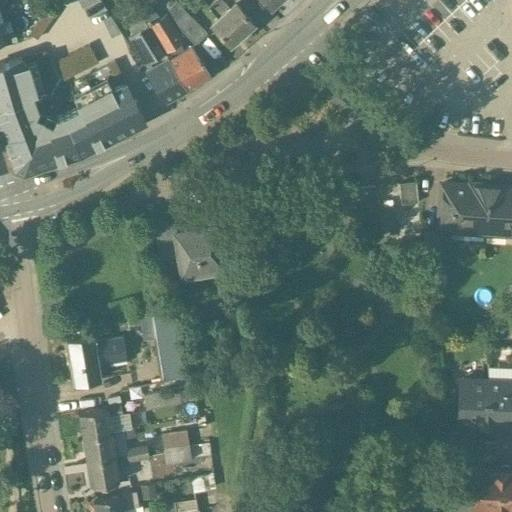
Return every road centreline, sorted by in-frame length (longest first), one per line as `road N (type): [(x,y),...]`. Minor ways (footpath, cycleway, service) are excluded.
road 1 (residential): [(55,511),(6,203)]
road 2 (unclassified): [(293,43),(366,120),(434,151),(511,161)]
road 3 (secondary): [(293,43),(200,117),(112,162)]
road 4 (residential): [(209,394),(233,511)]
